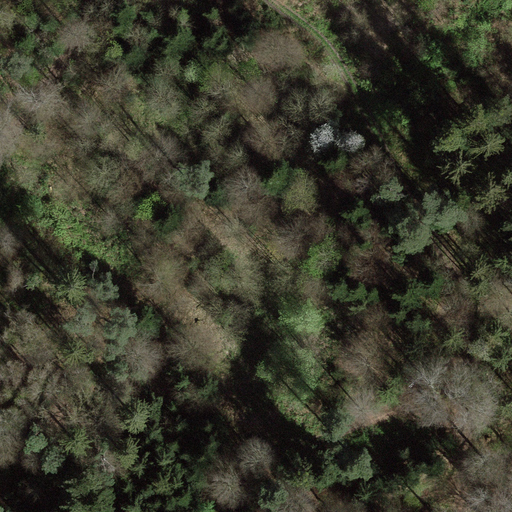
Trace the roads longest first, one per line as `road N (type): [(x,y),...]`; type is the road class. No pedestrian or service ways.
road 1 (track): [(272,0),(334,52),(466,295),(470,357),(457,511)]
road 2 (track): [(0,144),(86,27),(83,0)]
